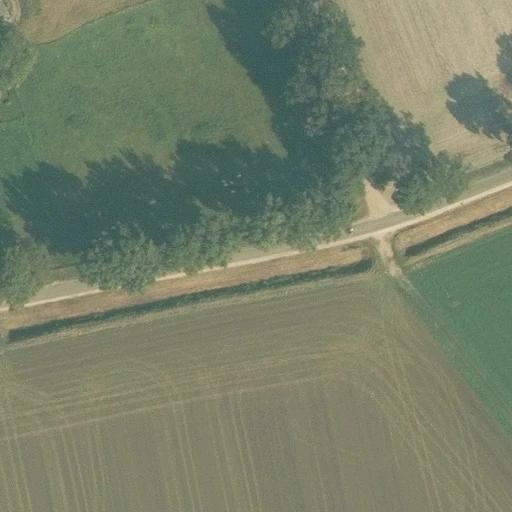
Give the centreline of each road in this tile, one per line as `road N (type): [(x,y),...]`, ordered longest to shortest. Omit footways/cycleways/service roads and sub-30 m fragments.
road 1 (unclassified): [(0,302),(331,244),(511,179)]
road 2 (track): [(511,428),(377,231),(287,0)]
